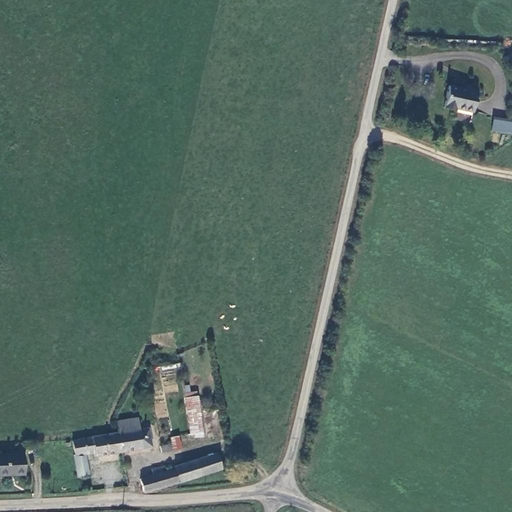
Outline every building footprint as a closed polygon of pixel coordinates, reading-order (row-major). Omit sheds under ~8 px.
[(449,84),(445,106),(456,108),(456,106),(474,110),(478,90),(449,84)] [(492,132),(511,133),(511,120),(493,119),(492,132)] [(194,437),(206,436),(203,397),(192,398),(194,437)] [(140,431),(138,418),(118,422),(119,427),(117,427),(117,431),(121,453),(152,449),(149,430),(140,431)] [(96,457),(121,453),(117,431),(74,438),(76,457),(87,455),(96,454),(96,457)] [(180,436),(171,436),(172,450),(182,449),(180,436)] [(0,473),(24,474),(24,454),(0,453),(0,473)] [(176,467),(177,470),(180,484),(220,470),(215,454),(176,467)] [(90,476),(87,455),(76,457),(78,477),(90,476)] [(143,481),(143,491),(159,491),(180,484),(177,470),(164,474),(162,469),(153,472),(154,477),(143,481)] [(89,485),(89,493),(99,493),(98,484),(89,485)]
